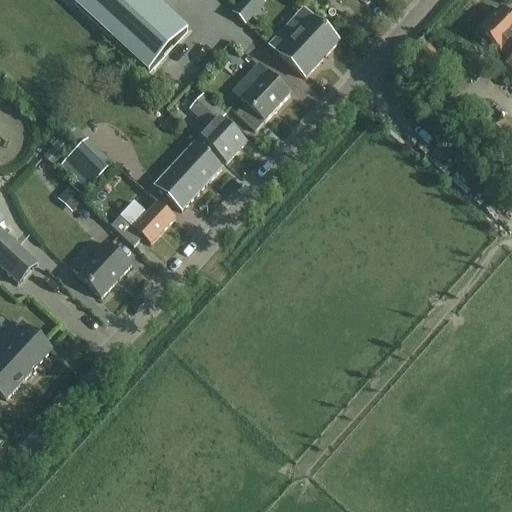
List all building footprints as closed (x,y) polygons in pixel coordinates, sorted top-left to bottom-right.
[(151,0),(80,0),(75,6),(149,74),(187,33),(151,0)] [(508,63),(504,67),(511,74),(511,21),(501,11),(478,34),(508,63)] [(305,81),(322,62),(321,61),(323,58),(325,60),(339,45),(312,20),(287,48),(278,40),(270,49),(305,81)] [(444,63),(421,42),(408,57),(430,77),(444,63)] [(31,69),(23,78),(29,84),(37,75),(31,69)] [(257,69),(233,95),(241,102),(244,105),(235,116),(253,133),(263,123),(264,124),(289,97),(265,76),(257,69)] [(245,144),(220,120),(223,117),(202,98),(189,112),(209,130),(198,142),(225,166),(245,144)] [(511,130),(505,124),(488,141),(506,159),(511,164),(511,130)] [(79,136),(73,142),(81,149),(87,143),(80,135),(79,136)] [(43,159),(53,168),(70,149),(60,141),(43,159)] [(81,149),(64,165),(73,174),(96,151),(87,143),(81,149)] [(194,145),(154,189),(181,213),(221,170),(194,145)] [(106,185),(102,190),(108,195),(112,190),(106,185)] [(71,189),(63,198),(75,208),(82,199),(71,189)] [(119,220),(110,229),(133,251),(142,241),(149,248),(174,221),(156,205),(145,217),(133,205),(119,220)] [(0,231),(0,270),(18,288),(37,267),(0,231)] [(101,302),(131,269),(108,247),(77,280),(101,302)] [(52,354),(28,331),(0,361),(0,397),(6,403),(52,354)]
